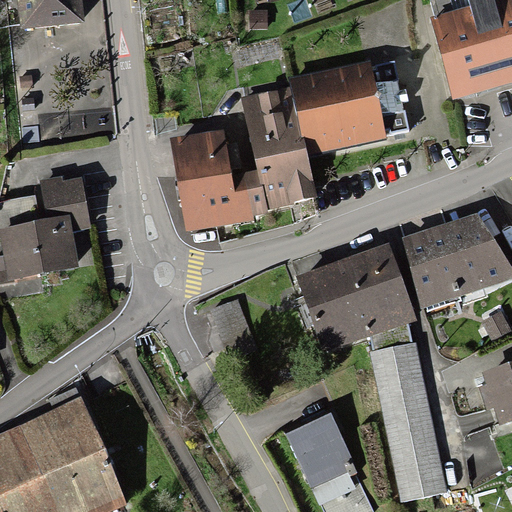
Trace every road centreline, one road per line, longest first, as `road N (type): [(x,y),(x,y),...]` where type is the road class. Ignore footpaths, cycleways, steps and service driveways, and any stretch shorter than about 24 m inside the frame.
road 1 (residential): [(511,161),(195,275),(163,278)]
road 2 (residential): [(121,0),(134,131),(163,278)]
road 3 (residential): [(163,278),(167,311),(272,511)]
road 4 (residential): [(163,278),(125,320),(0,414)]
road 5 (unknown): [(113,329),(209,511)]
